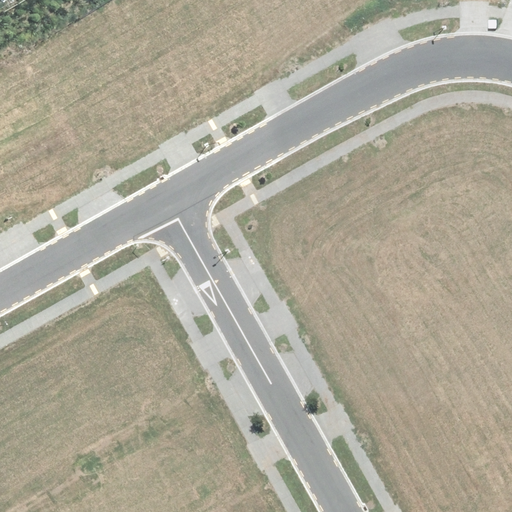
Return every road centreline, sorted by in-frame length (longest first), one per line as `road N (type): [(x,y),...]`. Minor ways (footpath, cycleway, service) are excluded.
road 1 (residential): [(511,64),(476,58),(363,85),(166,199)]
road 2 (residential): [(342,511),(166,199)]
road 3 (residential): [(166,199),(0,294)]
